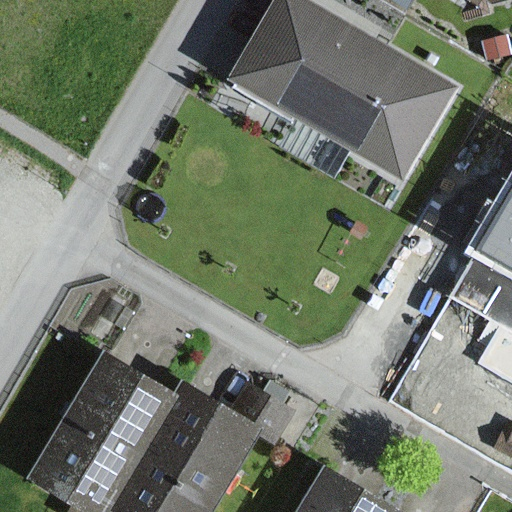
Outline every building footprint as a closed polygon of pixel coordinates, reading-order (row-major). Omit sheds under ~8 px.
[(405,181),(460,86),(308,0),(276,0),(230,82),(405,181)] [(412,0),(381,0),(405,14),(412,0)] [(511,52),(508,36),(483,42),(487,61),(511,54),(511,52)] [(511,186),(473,255),(511,277),(511,186)] [(105,353),(29,481),(82,511),(117,511),(184,400),(176,395),(105,353)] [(184,400),(117,511),(211,511),(256,436),(261,428),(234,412),(183,383),(176,395),(184,400)] [(261,428),(256,436),(275,447),(294,413),(249,387),(234,412),(261,428)] [(299,511),(400,511),(325,468),(299,511)]
